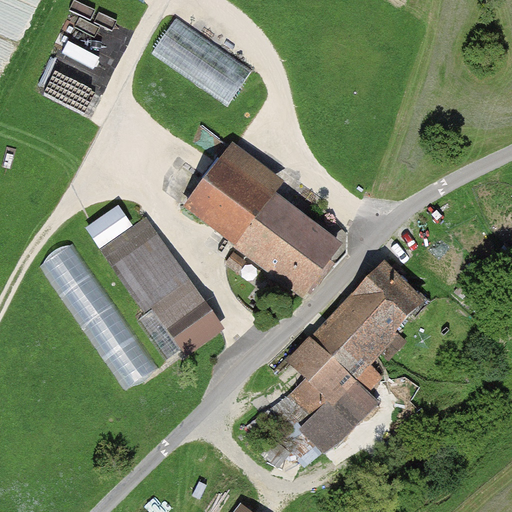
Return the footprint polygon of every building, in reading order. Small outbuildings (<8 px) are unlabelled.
[(255,71),(178,20),(155,55),(232,106),(255,71)] [(191,200),(246,237),(282,183),(227,146),(191,200)] [(335,242),(273,200),(235,255),(297,297),(335,242)] [(117,207),(84,230),(99,252),(132,228),(117,207)] [(224,331),(153,226),(109,255),(180,360),(224,331)] [(73,237),(40,260),(126,392),(163,369),(73,237)] [(433,304),(384,259),(283,365),(305,386),(292,400),(316,423),(304,436),(324,455),(371,405),(364,399),(379,383),(368,373),(380,361),(391,371),(415,345),(404,335),(433,304)]
